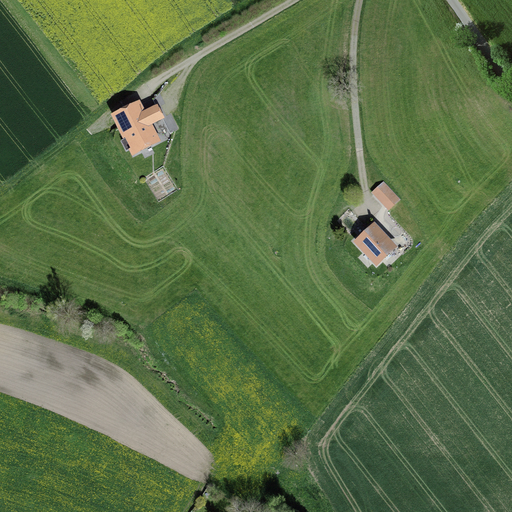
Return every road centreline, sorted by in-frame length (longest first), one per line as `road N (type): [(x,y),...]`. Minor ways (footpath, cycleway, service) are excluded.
road 1 (track): [(359,0),(352,59),(366,200)]
road 2 (track): [(298,0),(172,71)]
